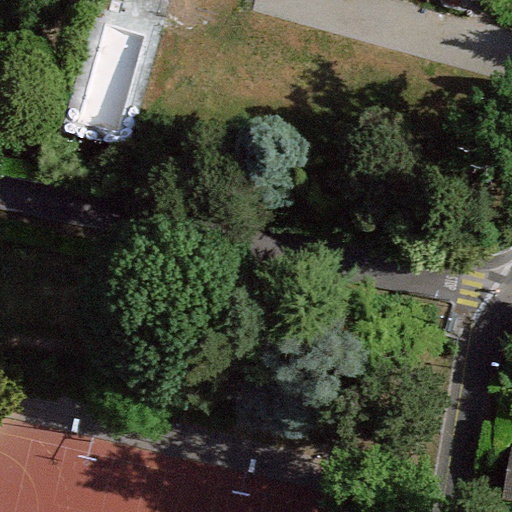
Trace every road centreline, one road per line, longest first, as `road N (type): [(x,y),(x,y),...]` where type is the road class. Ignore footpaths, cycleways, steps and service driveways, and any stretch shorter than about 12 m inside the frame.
road 1 (residential): [(0,198),(489,295)]
road 2 (residential): [(489,295),(457,511)]
